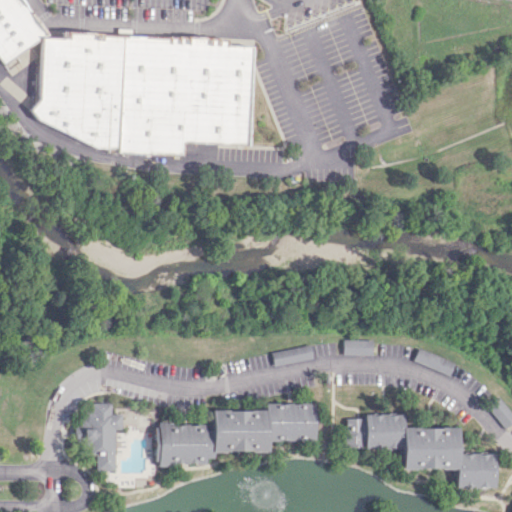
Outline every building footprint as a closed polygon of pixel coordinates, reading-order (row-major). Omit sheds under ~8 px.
[(0,0),(0,61),(1,63),(42,33),(17,0),(0,0)] [(248,46),(244,145),(179,143),(179,154),(113,152),(113,148),(93,147),(35,119),(26,108),(35,98),(37,37),(58,38),(59,31),(98,33),(98,34),(224,39),(223,45),(248,46)] [(340,355),(369,355),(369,339),(340,339),(340,355)] [(310,358),(307,344),(268,352),(271,366),(310,358)] [(451,360),(414,349),(410,363),(447,373),(451,360)] [(502,428),(511,419),(511,415),(494,396),(483,406),(502,428)] [(94,470),(112,470),(112,428),(119,428),(119,413),(108,414),(108,403),(84,403),(84,455),(93,455),(94,470)] [(311,440),(311,403),(262,403),(262,410),(208,410),(208,423),(152,423),(152,464),(203,464),(203,457),(211,457),(211,451),(265,451),(265,440),(311,440)] [(342,448),(398,447),(398,468),(452,468),(452,487),(491,487),(491,453),(454,453),(454,427),(400,427),(399,415),(342,416),(342,448)]
